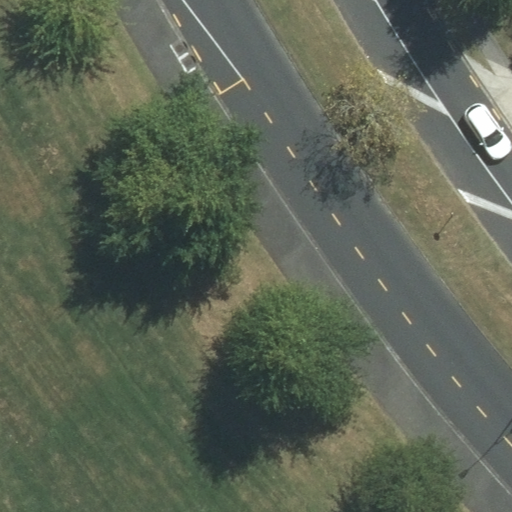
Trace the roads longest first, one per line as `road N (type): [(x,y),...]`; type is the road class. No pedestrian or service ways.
road 1 (secondary): [(511,429),(349,225),(207,0)]
road 2 (secondary): [(390,0),(511,186)]
